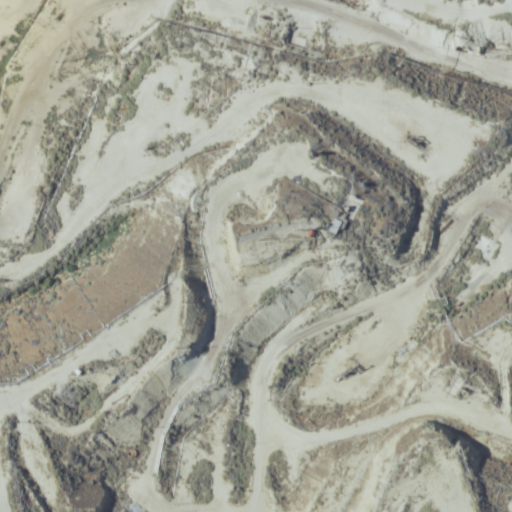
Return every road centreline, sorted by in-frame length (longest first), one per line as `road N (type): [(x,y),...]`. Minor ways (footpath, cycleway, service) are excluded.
road 1 (residential): [(226,511),(150,510),(147,435),(211,356),(215,290),(203,213),(206,198),(254,140),(282,116),(303,114),(431,191),(511,218)]
road 2 (residential): [(511,85),(309,9),(253,0),(96,6),(65,34),(0,157)]
road 3 (residential): [(266,511),(308,455),(350,431),(421,415),(511,440)]
road 4 (residential): [(0,397),(74,371),(141,329)]
